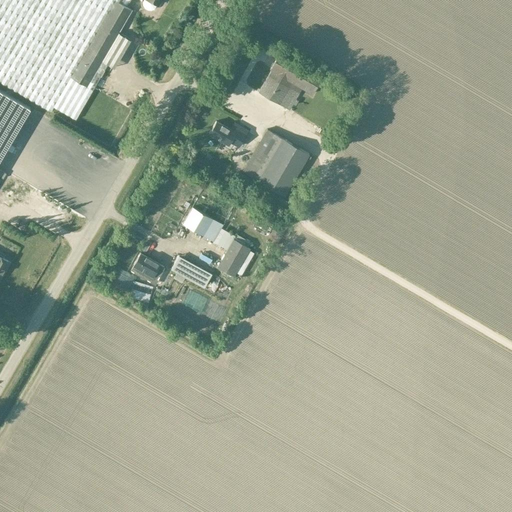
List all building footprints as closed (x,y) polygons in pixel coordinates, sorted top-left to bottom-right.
[(0,0),(0,78),(53,106),(75,119),(104,69),(111,73),(127,45),(115,38),(131,10),(126,6),(129,0),(0,0)] [(143,0),(142,2),(143,5),(145,8),(147,9),(151,9),(154,8),(156,4),(158,5),(160,0),(143,0)] [(258,92),(289,110),(302,88),(312,94),(322,77),(280,52),(270,69),(271,69),(258,92)] [(0,90),(0,158),(30,108),(0,90)] [(216,121),(209,133),(228,145),(231,140),(236,143),(240,136),(235,133),(216,121)] [(243,171),(285,195),(309,153),(267,129),(243,171)] [(29,195),(36,181),(16,171),(20,162),(5,154),(0,163),(0,195),(0,196),(1,196),(0,198),(0,201),(9,206),(14,196),(23,200),(26,193),(29,195)] [(203,236),(203,235),(213,219),(192,207),(183,224),(203,236)] [(213,219),(203,235),(213,241),(223,224),(213,219)] [(241,275),(254,253),(248,249),(249,247),(232,238),(217,266),(233,276),(236,272),(241,275)] [(207,273),(209,268),(175,251),(168,266),(213,289),(218,279),(207,273)] [(133,266),(130,271),(154,285),(160,274),(164,268),(159,265),(159,264),(140,253),(133,265),(133,266)] [(0,278),(9,262),(0,256),(0,278)]
